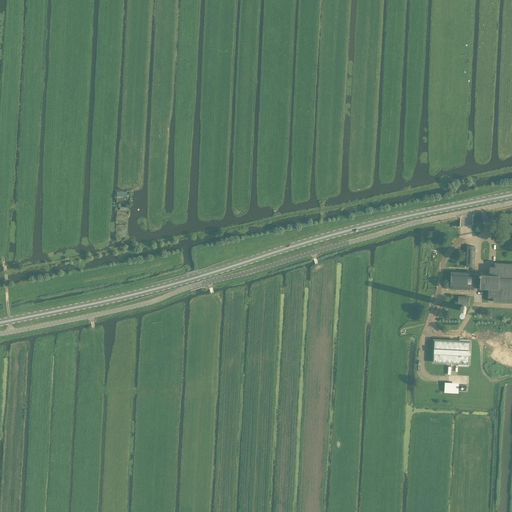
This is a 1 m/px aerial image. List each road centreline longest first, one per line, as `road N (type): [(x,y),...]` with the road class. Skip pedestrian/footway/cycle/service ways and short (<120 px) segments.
road 1 (unclassified): [(511,202),(0,333)]
road 2 (primary): [(0,322),(511,192)]
